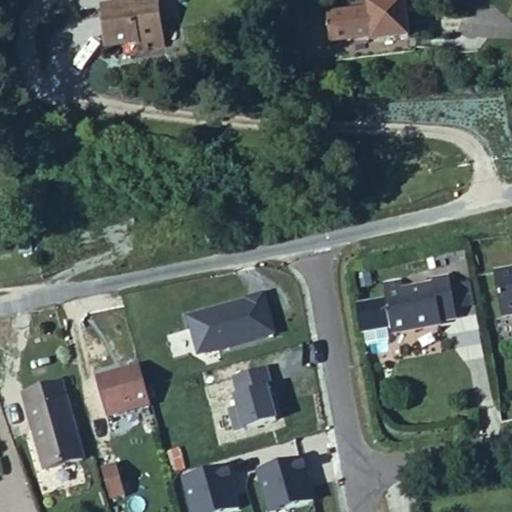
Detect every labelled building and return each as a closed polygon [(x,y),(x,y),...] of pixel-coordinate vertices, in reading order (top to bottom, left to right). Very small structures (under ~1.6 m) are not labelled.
[(117,4),(100,5),(107,49),(137,44),(138,51),(163,46),(155,0),(151,0),(117,6),(117,4)] [(366,46),(407,38),(402,0),(366,6),(366,13),(327,18),(330,45),(365,41),(366,46)] [(292,47),(279,48),(282,65),(295,64),(292,47)] [(511,267),(486,272),(495,317),(511,314),(511,267)] [(391,278),(372,281),(380,331),(430,323),(430,320),(446,317),(439,276),(422,279),(423,283),(392,288),(391,278)] [(275,333),(264,290),(186,312),(198,355),(275,333)] [(101,417),(146,405),(135,366),(91,377),(101,417)] [(273,380),(269,366),(231,376),(236,393),(229,396),(232,407),(226,409),(232,433),(278,421),(268,381),(273,380)] [(59,384),(20,394),(41,472),(78,462),(59,384)] [(299,477),(294,461),(249,474),(260,511),(276,511),(305,504),(301,489),(299,490),(296,478),(299,477)] [(99,471),(107,500),(121,496),(113,467),(99,471)] [(224,485),(220,469),(175,482),(183,511),(229,511),(230,511),(226,497),(224,498),(221,486),(224,485)]
